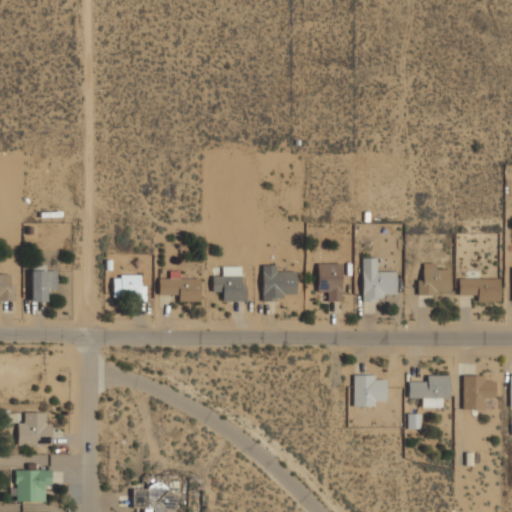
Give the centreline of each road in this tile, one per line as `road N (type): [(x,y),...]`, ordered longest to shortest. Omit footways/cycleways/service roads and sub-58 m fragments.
road 1 (residential): [(0,336),(511,338)]
road 2 (residential): [(86,337),(84,0)]
road 3 (residential): [(87,374),(134,381),(208,419),(315,511)]
road 4 (residential): [(87,511),(86,337)]
